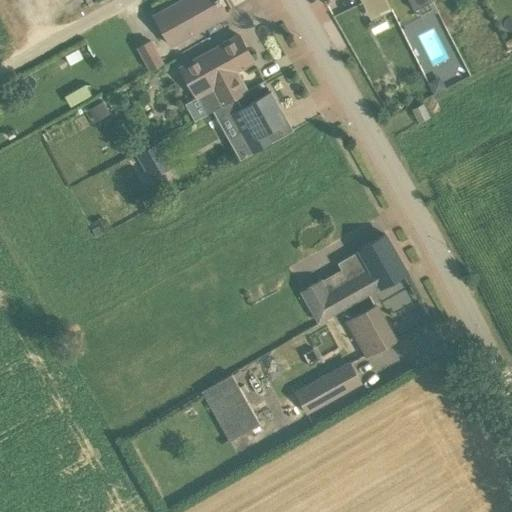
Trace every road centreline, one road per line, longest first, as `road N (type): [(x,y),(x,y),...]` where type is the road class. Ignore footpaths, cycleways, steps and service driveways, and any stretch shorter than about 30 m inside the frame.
road 1 (unclassified): [(511,396),(292,0)]
road 2 (unclassified): [(0,70),(126,0)]
